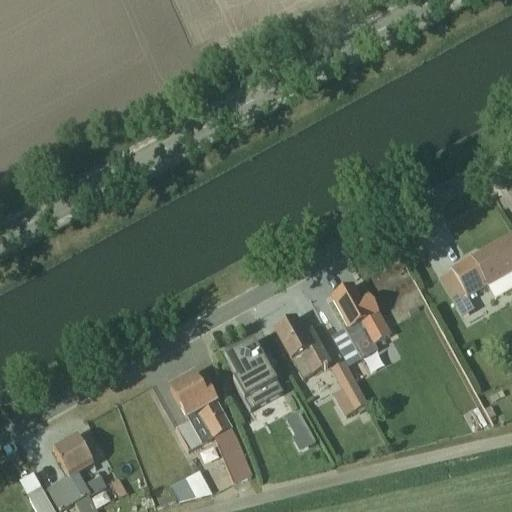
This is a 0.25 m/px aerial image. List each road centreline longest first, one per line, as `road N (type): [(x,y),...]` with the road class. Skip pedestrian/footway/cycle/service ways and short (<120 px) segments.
road 1 (unclassified): [(0,438),(511,156)]
road 2 (secondary): [(0,239),(436,0)]
road 3 (unclassified): [(511,443),(230,511)]
